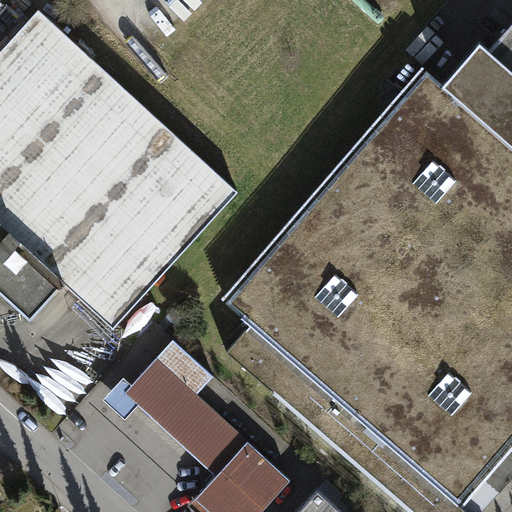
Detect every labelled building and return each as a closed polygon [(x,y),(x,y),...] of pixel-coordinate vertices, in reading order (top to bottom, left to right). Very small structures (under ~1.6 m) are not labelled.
[(36,5),(0,44),(0,296),(26,321),(63,281),(111,324),(236,188),(36,5)] [(445,88),(511,143),(511,27),(492,51),(483,44),(445,88)] [(511,448),(511,143),(445,88),(422,68),(221,305),(248,328),(227,354),(413,511),(467,511),(462,507),(511,448)] [(125,375),(103,399),(125,419),(137,405),(214,476),(188,504),(196,511),(258,511),(291,477),(198,393),(215,375),(174,338),(133,382),(125,375)] [(336,511),(317,494),(299,511),(336,511)]
